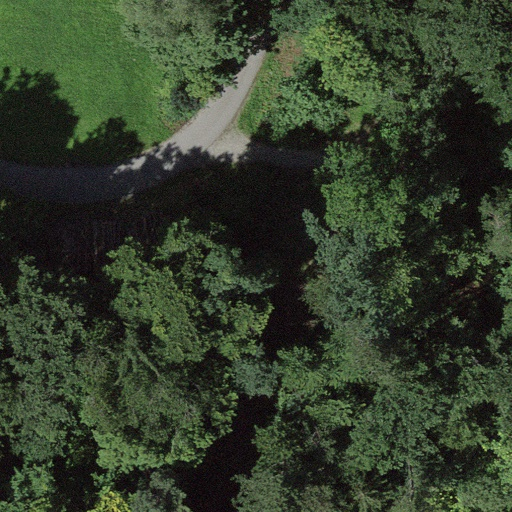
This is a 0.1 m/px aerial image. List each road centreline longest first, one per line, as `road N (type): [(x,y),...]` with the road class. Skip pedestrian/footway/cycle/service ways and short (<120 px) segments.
road 1 (track): [(189,154),(102,188),(0,182)]
road 2 (track): [(274,0),(231,103),(189,154)]
